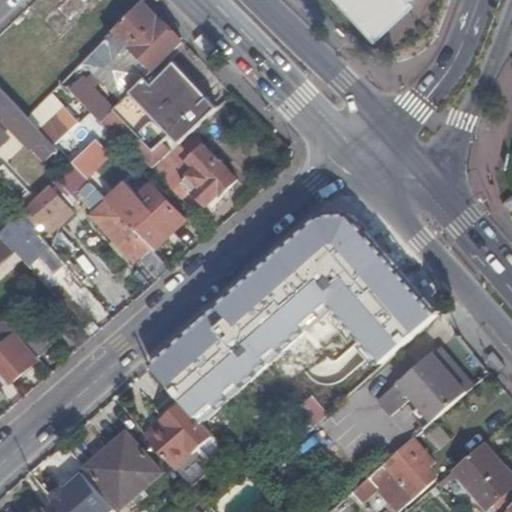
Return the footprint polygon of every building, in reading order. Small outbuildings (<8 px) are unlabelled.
[(38,0),(32,8),(57,32),(88,0),(38,0)] [(337,0),(377,42),(409,11),(405,6),(411,0),(337,0)] [(180,44),(139,4),(107,37),(123,53),(127,49),(133,56),(129,59),(135,64),(128,72),(140,85),(112,111),(120,120),(176,67),(174,65),(155,84),(147,77),(167,58),(180,44)] [(100,44),(92,51),(113,73),(120,66),(100,44)] [(188,79),(202,66),(190,54),(186,58),(183,61),(176,67),(120,120),(154,154),(173,135),(201,108),(197,104),(205,97),(188,79)] [(155,84),(174,65),(167,58),(147,77),(155,84)] [(56,151),(0,93),(0,144),(6,139),(0,131),(0,120),(1,119),(43,163),(56,151)] [(186,140),(219,110),(205,97),(197,104),(201,108),(173,135),(182,145),(186,140)] [(91,134),(81,143),(88,150),(92,147),(98,141),(91,134)] [(76,136),(58,154),(65,160),(71,167),(88,150),(81,143),(76,136)] [(195,149),(186,140),(182,145),(152,172),(173,194),(185,183),(191,188),(188,191),(205,208),(218,196),(221,197),(235,184),(202,149),(192,159),(188,156),(195,149)] [(109,152),(98,141),(92,147),(103,158),(109,152)] [(192,159),(202,149),(206,146),(203,142),(195,149),(188,156),(192,159)] [(88,150),(71,167),(81,178),(103,158),(92,147),(88,150)] [(150,249),(154,253),(185,223),(149,187),(118,216),(150,249)] [(20,214),(18,216),(27,226),(34,220),(49,236),(72,215),(48,188),(34,201),(20,214)] [(23,199),(27,194),(23,189),(17,193),(23,199)] [(23,199),(13,207),(20,214),(34,201),(27,194),(23,199)] [(118,216),(106,203),(89,219),(133,264),(150,249),(118,216)] [(0,233),(0,241),(12,254),(25,269),(48,249),(27,226),(18,216),(0,233)] [(0,264),(12,254),(0,241),(0,264)] [(156,281),(167,272),(150,251),(139,261),(156,281)] [(274,288),(270,284),(256,297),(284,328),(331,286),(307,259),(274,288)] [(371,300),(337,328),(365,360),(398,331),(371,300)] [(254,308),(212,344),(222,355),(239,374),(281,340),(254,308)] [(15,336),(39,361),(52,350),(28,323),(15,336)] [(0,372),(11,385),(16,381),(31,367),(9,343),(0,350),(0,372)] [(222,355),(212,344),(192,362),(197,367),(184,378),(221,420),(252,392),(221,356),(222,355)] [(432,423),(466,393),(432,354),(398,384),(432,423)] [(16,381),(11,385),(14,389),(19,384),(16,381)] [(212,437),(174,393),(154,412),(157,415),(140,430),(174,470),(176,468),(192,486),(208,472),(192,454),(212,437)] [(120,511),(123,511),(164,477),(125,431),(83,468),(120,511)] [(376,472),(343,501),(346,504),(343,507),(347,511),(366,511),(357,501),(379,481),(404,508),(436,480),(427,468),(433,463),(412,440),(376,472)] [(511,477),(484,444),(453,471),(486,510),(511,487),(511,477)] [(80,473),(50,499),(61,511),(110,511),(113,510),(80,473)]
